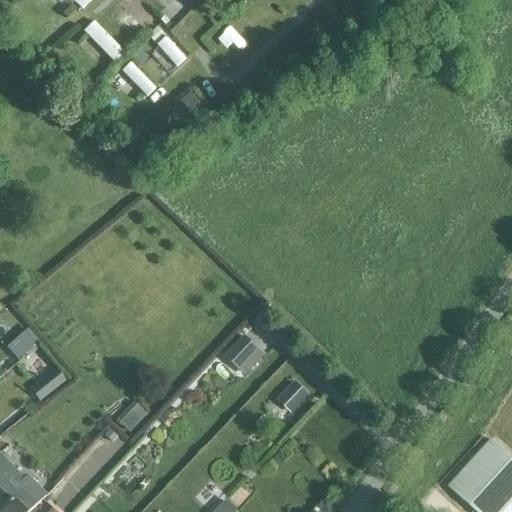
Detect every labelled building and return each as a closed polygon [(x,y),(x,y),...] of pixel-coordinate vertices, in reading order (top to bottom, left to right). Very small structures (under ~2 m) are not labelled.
[(48,0),(68,19),(86,1),(85,0),(48,0)] [(147,0),(145,4),(164,17),(170,7),(159,0),(147,0)] [(162,0),(176,16),(188,5),(183,0),(162,0)] [(86,50),(82,54),(97,69),(113,54),(81,21),(70,33),(86,50)] [(167,73),(177,64),(154,38),(144,47),(167,73)] [(128,108),(146,92),(120,63),(102,79),(128,108)] [(258,316),(251,324),(256,329),(264,321),(258,316)] [(28,329),(18,337),(30,350),(39,342),(28,329)] [(225,357),(245,377),(265,356),(244,336),(225,357)] [(57,371),(49,377),(58,388),(65,382),(57,371)] [(277,401),(292,415),(310,396),(295,382),(277,401)] [(139,422),(128,411),(118,422),(129,432),(139,422)] [(109,429),(104,435),(111,443),(117,437),(109,429)] [(447,488),(473,511),(500,511),(511,499),(511,460),(490,440),(447,488)] [(22,482),(22,481),(0,459),(0,511),(29,511),(46,496),(27,476),(22,482)] [(234,511),(225,503),(215,511),(234,511)]
